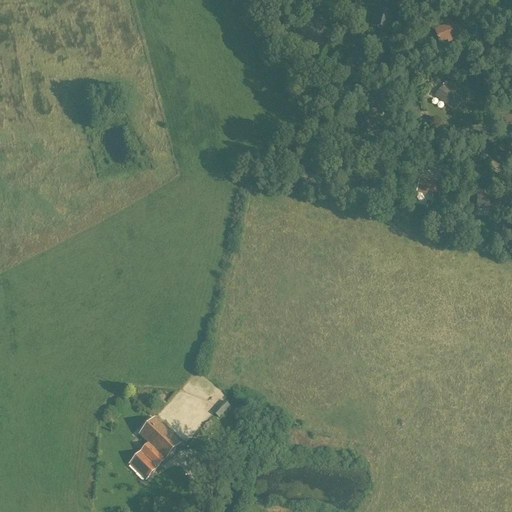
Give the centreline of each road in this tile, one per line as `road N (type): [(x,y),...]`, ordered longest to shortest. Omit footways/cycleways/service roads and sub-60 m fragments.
road 1 (track): [(495,0),(481,115),(491,163),(511,175)]
road 2 (track): [(355,0),(327,83),(367,163)]
